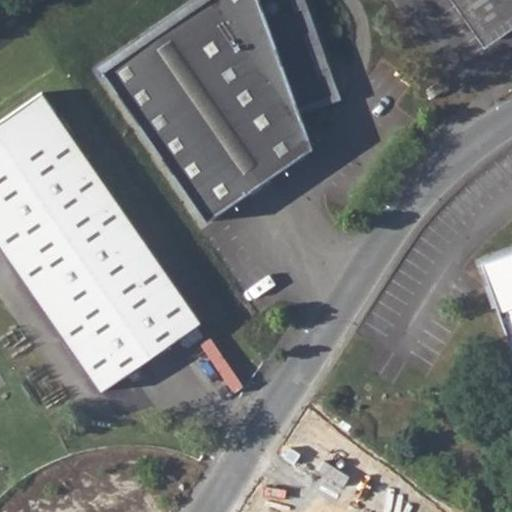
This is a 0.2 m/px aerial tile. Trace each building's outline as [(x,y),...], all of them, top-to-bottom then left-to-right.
[(204,0),(102,70),(207,221),(314,147),(298,107),(334,92),(325,69),(319,71),(305,34),(311,32),(301,6),(295,8),(291,0),(204,0)] [(511,0),(457,0),(484,38),(511,18),(511,0)] [(437,80),(425,87),(431,97),(443,88),(437,80)] [(39,92),(0,118),(0,243),(100,387),(198,319),(39,92)] [(511,252),(482,263),(511,350),(511,252)]
